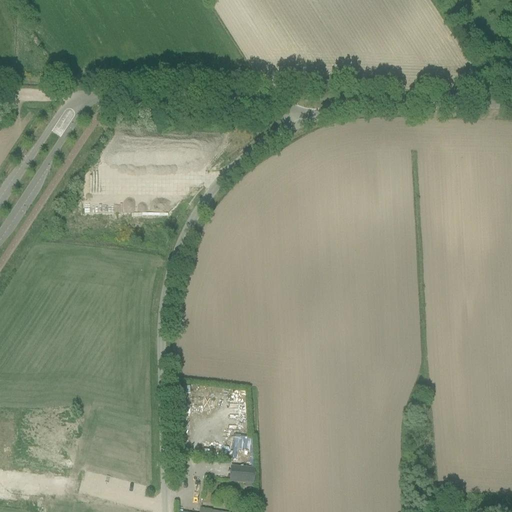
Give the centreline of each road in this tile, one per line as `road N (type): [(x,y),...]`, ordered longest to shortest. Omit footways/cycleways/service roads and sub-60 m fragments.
road 1 (unclassified): [(164,511),(161,312),(176,256),(206,199),(250,153),(309,119)]
road 2 (tertiary): [(309,119),(278,100),(90,96)]
road 3 (tertiary): [(511,103),(366,103),(309,119)]
road 4 (tertiary): [(0,233),(90,96)]
road 5 (tertiary): [(90,96),(69,96),(0,202)]
